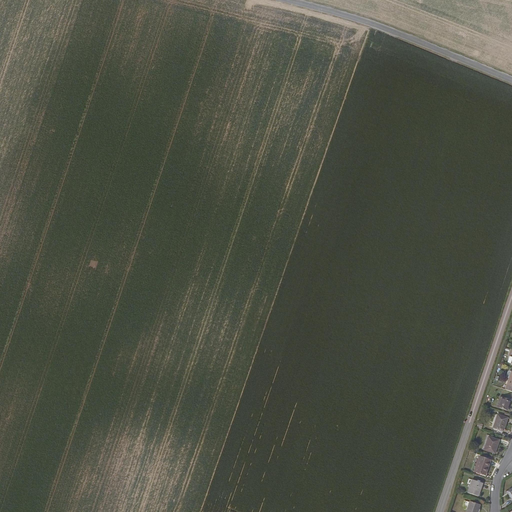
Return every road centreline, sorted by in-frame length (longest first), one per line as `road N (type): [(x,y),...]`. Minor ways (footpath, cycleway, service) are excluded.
road 1 (unclassified): [(286,0),(372,23),(511,80)]
road 2 (tertiary): [(511,297),(439,511)]
